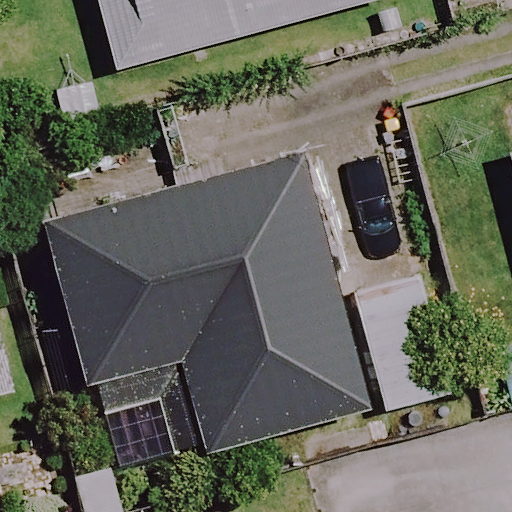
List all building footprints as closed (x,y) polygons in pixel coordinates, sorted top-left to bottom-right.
[(84,0),(106,79),(383,2),(382,0),(84,0)] [(511,161),(500,164),(511,210),(511,161)] [(361,419),(336,307),(304,163),(35,223),(76,409),(170,388),(186,458),(361,419)] [(336,307),(361,419),(443,401),(418,289),(336,307)] [(511,415),(511,355),(465,370),(482,425),(511,415)]
